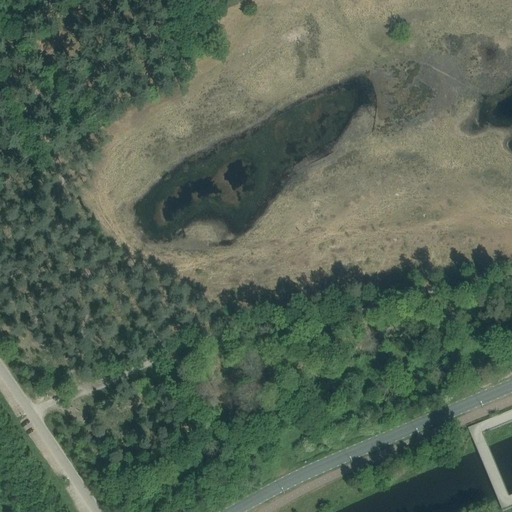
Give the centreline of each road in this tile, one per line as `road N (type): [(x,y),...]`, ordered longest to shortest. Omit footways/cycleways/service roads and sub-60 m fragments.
road 1 (track): [(511,278),(247,324),(159,356)]
road 2 (tertiary): [(231,511),(511,386)]
road 3 (unclassified): [(97,511),(0,365)]
